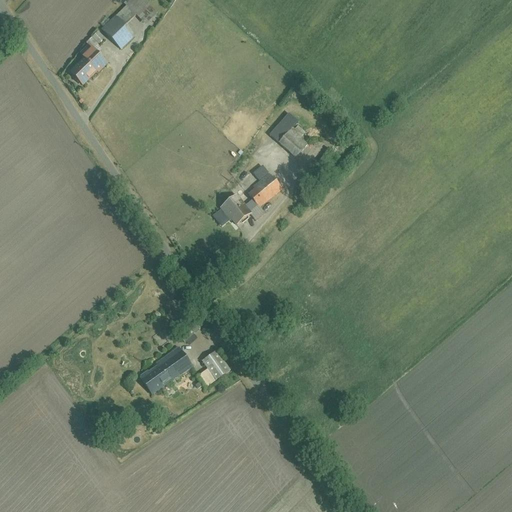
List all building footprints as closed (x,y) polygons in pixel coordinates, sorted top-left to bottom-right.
[(145,0),(135,0),(110,28),(128,45),(141,31),(132,23),(149,4),(145,0)] [(107,66),(93,51),(69,74),(83,89),(107,66)] [(291,131),(281,141),(297,155),(306,145),(291,131)] [(298,201),(344,152),(335,143),(289,192),(298,201)] [(239,227),(287,187),(274,172),(249,193),(255,200),(247,207),(238,196),(223,208),(239,227)] [(192,317),(178,327),(185,337),(200,326),(192,317)] [(141,380),(150,395),(197,365),(187,350),(141,380)] [(188,384),(193,394),(232,372),(221,352),(209,358),(215,368),(188,384)]
